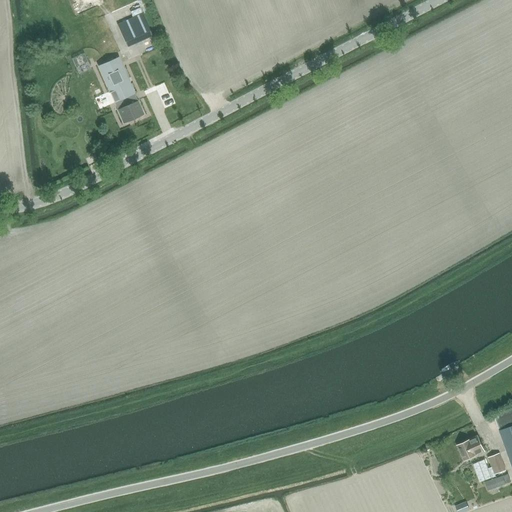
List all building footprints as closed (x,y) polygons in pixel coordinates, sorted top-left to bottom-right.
[(142,14),(118,25),(127,47),(152,36),(142,14)] [(167,61),(158,65),(160,70),(169,66),(167,61)] [(121,62),(101,71),(114,102),(118,100),(121,108),(117,109),(124,123),(144,114),(138,100),(134,102),(131,95),(134,93),(121,62)] [(93,99),(104,95),(97,80),(87,85),(93,99)] [(511,412),(495,419),(511,466),(511,412)] [(463,460),(476,454),(483,451),(481,446),(477,436),(457,444),(463,460)] [(507,470),(500,453),(488,457),(491,465),(487,466),(485,460),(473,464),(479,482),(495,477),(496,478),(485,482),(488,491),(506,484),(505,483),(511,481),(508,474),(504,475),(503,472),(507,470)] [(464,503),(456,506),(458,511),(464,511),(467,511),(464,503)]
